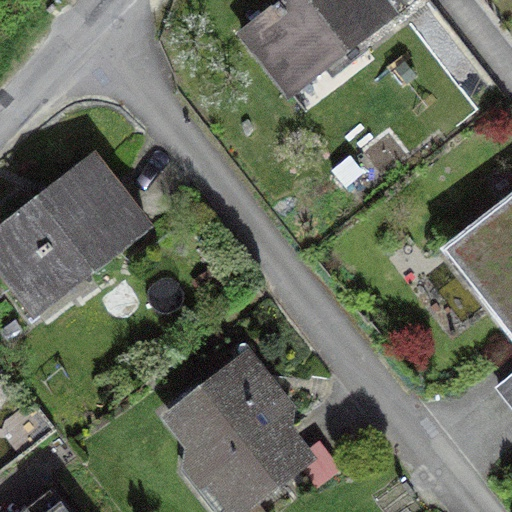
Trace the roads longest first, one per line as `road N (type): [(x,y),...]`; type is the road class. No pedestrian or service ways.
road 1 (residential): [(86,24),(491,511)]
road 2 (residential): [(0,114),(86,24)]
